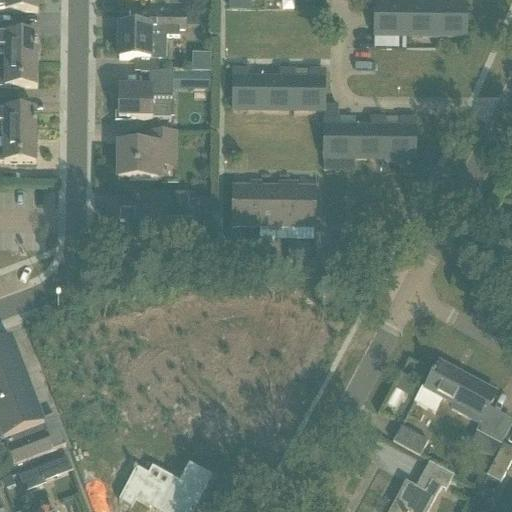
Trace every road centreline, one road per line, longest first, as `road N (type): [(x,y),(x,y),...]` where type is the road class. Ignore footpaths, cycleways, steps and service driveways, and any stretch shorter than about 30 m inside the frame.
road 1 (residential): [(0,315),(53,290),(70,274),(78,243),(79,0)]
road 2 (residential): [(506,111),(339,107),(340,0)]
road 3 (residential): [(290,511),(414,295)]
road 4 (residential): [(414,295),(506,111)]
